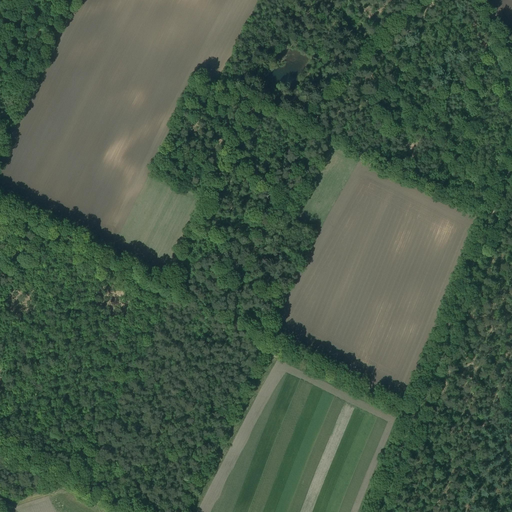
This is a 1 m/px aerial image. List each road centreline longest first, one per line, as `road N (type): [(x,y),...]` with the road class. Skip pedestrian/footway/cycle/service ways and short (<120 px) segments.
road 1 (track): [(373,39),(436,103),(406,162),(393,169),(216,80)]
road 2 (track): [(511,169),(412,413)]
road 3 (track): [(163,284),(256,102)]
road 4 (track): [(412,0),(345,69),(339,102),(305,128)]
